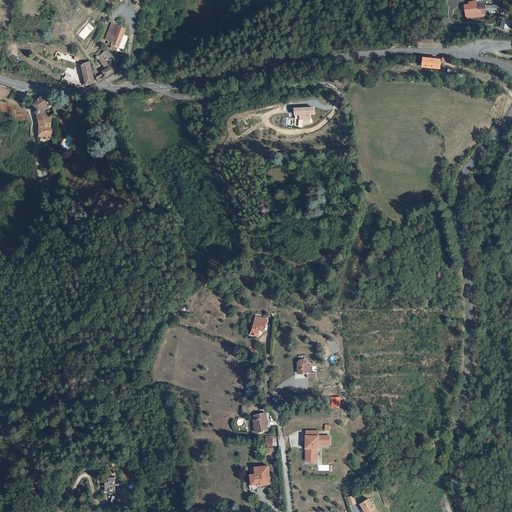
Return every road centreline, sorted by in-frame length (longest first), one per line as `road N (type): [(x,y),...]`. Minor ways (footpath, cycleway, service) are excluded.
road 1 (secondary): [(462,511),(456,443),(468,286),(459,207),(464,177),(511,113)]
road 2 (secondary): [(470,52),(323,57),(165,87),(96,91)]
road 3 (track): [(21,85),(37,139),(39,207),(0,305)]
road 4 (unclassified): [(265,0),(96,91)]
